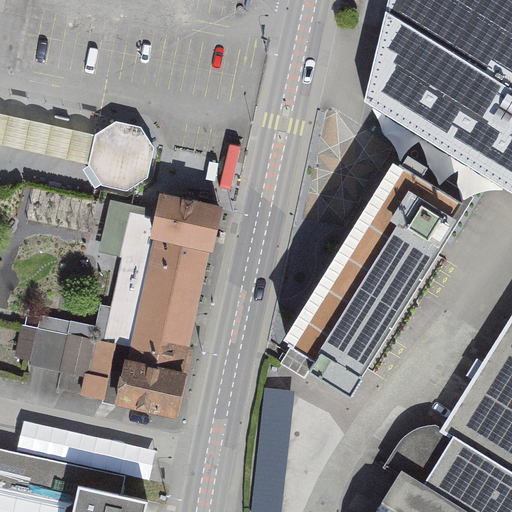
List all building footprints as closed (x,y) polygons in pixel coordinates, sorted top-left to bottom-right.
[(511,0),(387,0),(364,101),(511,192),(511,0)] [(101,185),(126,190),(147,177),(153,147),(140,127),(116,121),(95,134),(88,164),(101,185)] [(348,404),(360,385),(351,379),(430,252),(435,255),(460,212),(419,186),(425,176),(405,164),(388,191),(382,187),(366,212),(373,216),(288,352),(286,351),(285,353),(312,370),(307,379),(348,404)] [(152,218),(132,214),(106,341),(132,347),(158,353),(161,341),(186,347),(208,249),(211,249),(220,208),(162,196),(159,205),(154,209),(152,218)] [(511,511),(511,320),(444,430),(453,435),(422,486),(401,473),(402,472),(399,470),(397,473),(398,474),(374,511),(511,511)] [(82,394),(98,397),(110,343),(23,325),(19,346),(34,349),(31,363),(86,374),(82,394)] [(103,398),(174,414),(189,351),(185,350),(186,347),(161,341),(158,353),(132,347),(129,362),(126,361),(124,374),(109,371),(103,398)] [(144,511),(147,500),(121,494),(125,475),(0,447),(0,468),(77,486),(71,511),(144,511)]
